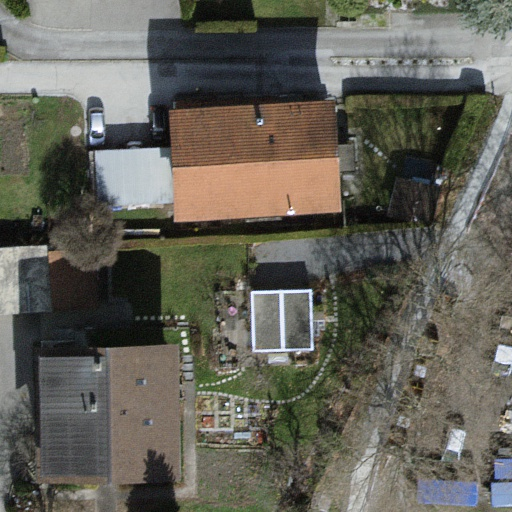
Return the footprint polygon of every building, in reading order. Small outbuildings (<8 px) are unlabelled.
[(326,96),(163,106),(169,214),(333,204),(326,96)] [(151,142),(92,144),(94,204),(153,202),(151,142)] [(91,246),(0,249),(0,308),(93,306),(91,246)] [(304,290),(246,292),(248,352),(306,350),(304,290)] [(178,341),(32,342),(33,477),(179,476),(178,341)]
